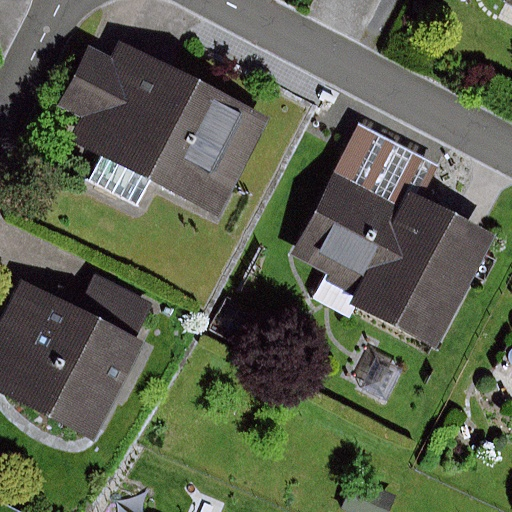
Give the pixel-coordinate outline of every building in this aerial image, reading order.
[(110,66),(79,52),(51,111),(79,124),(68,147),(221,217),(268,116),(118,47),(110,66)] [(358,127),(331,181),(393,212),(402,194),(420,159),(358,127)] [(393,212),(331,181),(292,256),(358,290),(347,310),(436,357),(496,243),(402,194),(393,212)] [(91,276),(71,316),(130,346),(151,306),(91,276)] [(71,316),(13,285),(0,309),(0,397),(81,440),(130,346),(71,316)] [(352,479),(338,510),(342,511),(383,511),(391,495),(352,479)]
